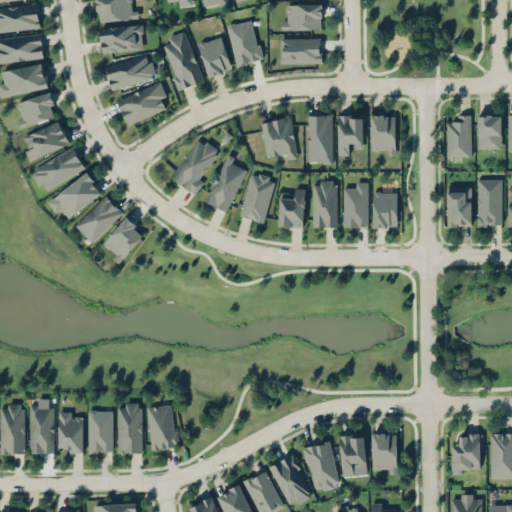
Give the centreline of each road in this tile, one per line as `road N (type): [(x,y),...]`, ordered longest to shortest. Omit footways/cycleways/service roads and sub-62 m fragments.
road 1 (residential): [(426,258),(285,257),(201,233),(157,205),(98,134),(75,75),(65,0)]
road 2 (residential): [(0,482),(163,481),(323,407),(428,403)]
road 3 (residential): [(425,85),(429,511)]
road 4 (residential): [(122,169),(160,135),(254,93),(425,85)]
